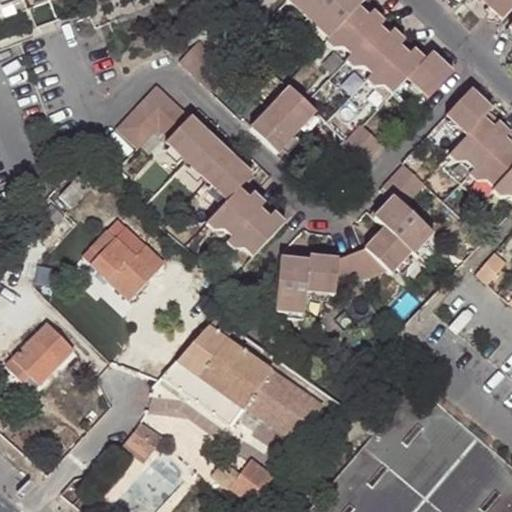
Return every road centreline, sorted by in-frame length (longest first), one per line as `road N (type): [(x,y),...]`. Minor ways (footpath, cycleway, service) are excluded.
road 1 (unknown): [(26,511),(128,386)]
road 2 (residential): [(421,0),(511,83)]
